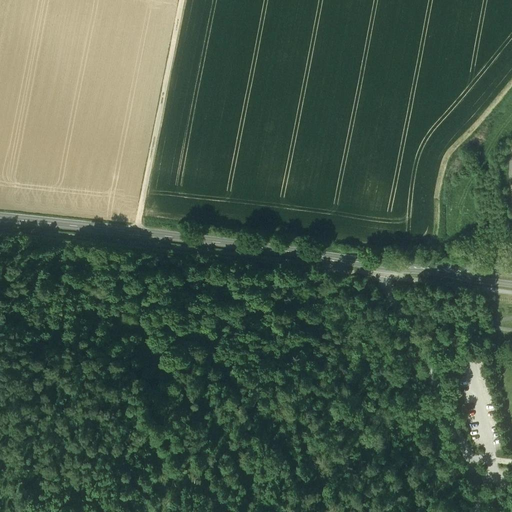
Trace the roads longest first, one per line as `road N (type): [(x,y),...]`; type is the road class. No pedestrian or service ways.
road 1 (tertiary): [(511,281),(0,228)]
road 2 (track): [(133,242),(181,0)]
